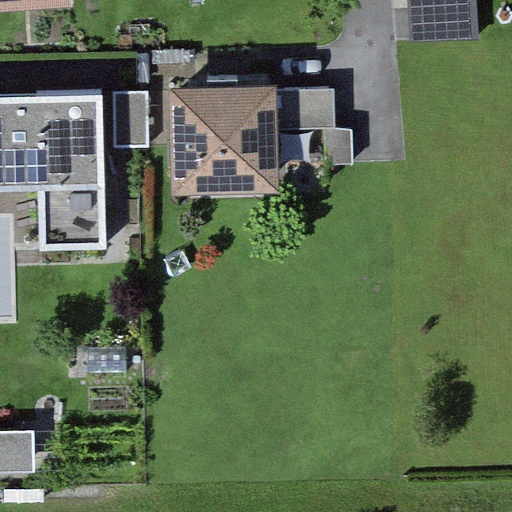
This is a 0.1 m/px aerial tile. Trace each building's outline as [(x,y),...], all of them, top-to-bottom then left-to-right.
[(289,84),(184,87),(188,195),(293,192),(291,127),(289,88),(289,84)] [(351,125),(349,86),(318,87),(289,88),(291,127),(351,125)] [(114,91),(0,93),(0,180),(52,180),(117,178),(114,91)] [(118,243),(117,178),(52,180),(53,244),(118,243)] [(47,427),(0,428),(0,468),(48,467),(47,427)]
